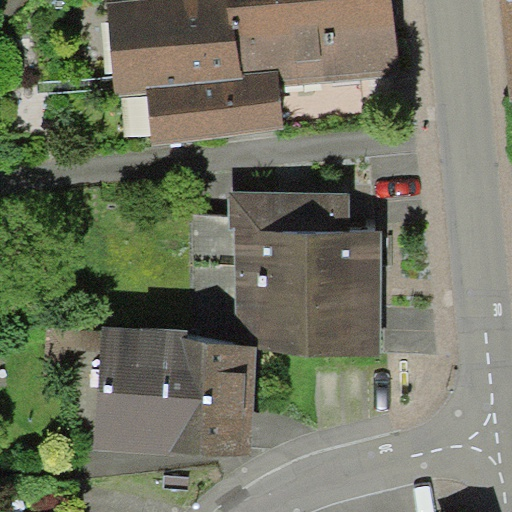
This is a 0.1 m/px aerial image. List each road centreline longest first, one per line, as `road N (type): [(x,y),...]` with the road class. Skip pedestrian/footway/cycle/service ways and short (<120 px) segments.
road 1 (residential): [(496,422),(459,0)]
road 2 (residential): [(496,422),(340,470),(258,511)]
